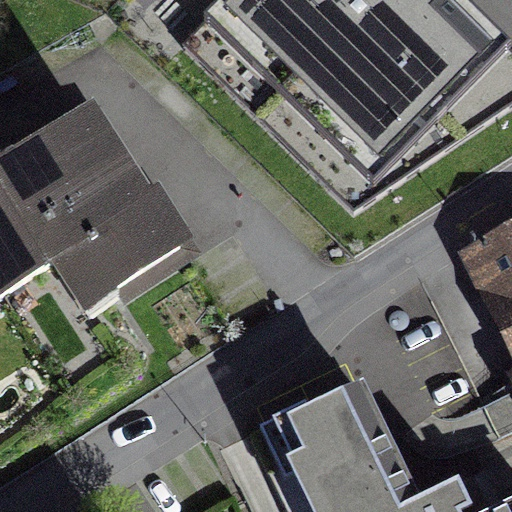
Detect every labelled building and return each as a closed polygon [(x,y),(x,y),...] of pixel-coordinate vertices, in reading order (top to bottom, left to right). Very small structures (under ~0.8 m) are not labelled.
[(130,0),(119,12),(344,229),(347,226),(459,110),(348,0),(130,0)] [(382,0),(348,0),(459,110),(347,226),(365,247),(497,111),(382,0)] [(0,159),(0,302),(54,267),(84,317),(195,243),(159,189),(151,194),(95,102),(1,161),(0,159)] [(511,371),(506,374),(511,384),(511,223),(457,254),(511,359),(511,371)] [(459,480),(420,499),(364,382),(263,427),(286,479),(294,476),(311,511),(511,511),(511,500),(488,511),(467,511),(473,509),(459,480)]
